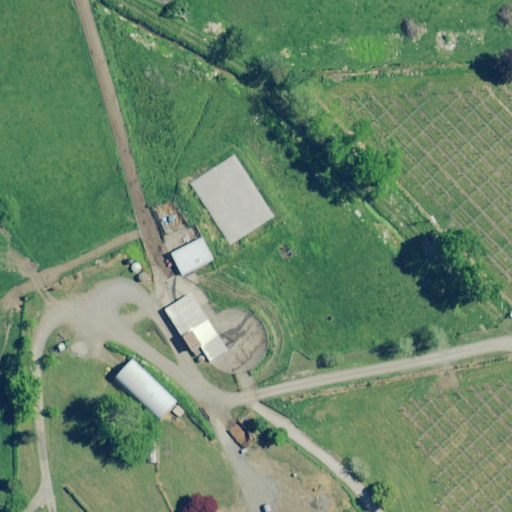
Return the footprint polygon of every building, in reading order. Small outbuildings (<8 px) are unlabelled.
[(211,259),(201,238),(170,254),(181,274),(211,259)] [(194,357),(203,351),(209,360),(226,349),(190,293),(164,310),(194,357)] [(175,401),(131,359),(114,378),(158,419),(175,401)] [(242,449),(255,438),(247,428),(233,439),(242,449)] [(294,474),(282,469),(278,476),(290,482),(294,474)] [(334,511),(310,481),(278,507),(282,511),(334,511)]
